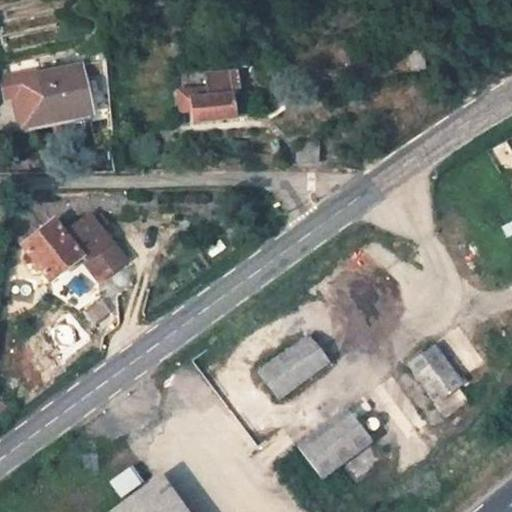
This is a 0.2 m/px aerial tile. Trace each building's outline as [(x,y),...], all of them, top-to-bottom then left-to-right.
[(217,53),(193,56),(194,67),(218,66),(217,53)] [(187,108),(189,121),(261,114),(257,92),(241,93),(237,72),(208,75),(209,84),(174,88),(177,107),(187,108)] [(85,131),(81,84),(29,89),(33,137),(85,131)] [(318,160),(317,138),(297,137),(297,159),(318,160)] [(89,221),(96,231),(103,227),(95,216),(89,221)] [(86,217),(60,237),(77,258),(79,262),(86,257),(101,277),(120,263),(96,231),(89,221),(86,217)] [(48,222),(17,246),(45,282),(77,258),(48,222)] [(86,257),(79,262),(93,282),(101,277),(86,257)] [(262,383),(281,410),(330,375),(310,348),(262,383)] [(438,360),(412,379),(441,418),(467,398),(438,360)] [(300,458),(324,490),(374,454),(350,421),(300,458)] [(169,511),(157,495),(134,511),(169,511)]
